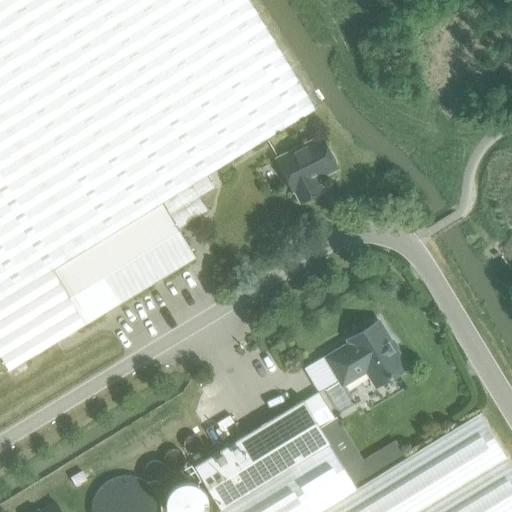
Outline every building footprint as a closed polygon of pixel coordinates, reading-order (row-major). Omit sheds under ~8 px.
[(0,0),(0,300),(207,175),(316,109),(249,0),(0,0)] [(316,179),(337,169),(321,137),(277,160),(293,191),(295,190),(301,203),(322,192),(316,179)] [(0,353),(9,369),(24,361),(86,323),(86,324),(196,258),(178,229),(208,211),(200,197),(215,188),(207,175),(0,300),(0,353)] [(394,355),(397,353),(396,351),(397,348),(392,340),(389,339),(379,321),(348,340),(350,343),(326,358),(342,385),(370,369),(379,385),(403,371),(394,355)] [(24,361),(9,369),(15,379),(29,370),(24,361)] [(195,467),(221,510),(330,445),(319,428),(335,418),(319,392),(304,401),(303,401),(195,467)] [(330,445),(221,510),(218,511),(511,511),(511,467),(479,413),(405,458),(356,488),(330,445)] [(335,418),(319,428),(330,445),(356,488),(405,458),(395,441),(363,460),(337,417),(335,418)] [(88,478),(82,469),(71,476),(76,485),(88,478)] [(61,511),(55,503),(40,511),(61,511)]
